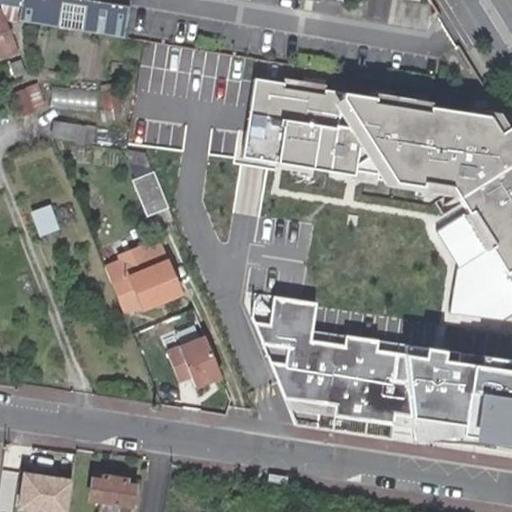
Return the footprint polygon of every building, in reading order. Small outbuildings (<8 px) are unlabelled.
[(0,0),(0,9),(2,10),(15,13),(14,22),(120,39),(123,15),(30,0),(0,0)] [(30,0),(123,15),(124,8),(75,0),(30,0)] [(15,13),(2,10),(1,17),(2,20),(14,22),(15,13)] [(1,17),(0,17),(0,66),(16,62),(2,20),(1,17)] [(511,137),(494,109),(250,73),(245,105),(238,155),(253,157),(446,186),(511,286),(511,366),(307,336),(312,302),(249,292),(246,314),(295,423),(511,457),(511,137)] [(97,105),(99,89),(55,85),(53,101),(97,105)] [(34,89),(14,96),(23,120),(43,112),(34,89)] [(115,93),(101,96),(106,124),(120,121),(115,93)] [(51,138),(82,140),(82,127),(52,123),(51,138)] [(127,165),(148,167),(142,153),(125,151),(127,165)] [(146,215),(164,207),(150,173),(132,181),(146,215)] [(109,282),(119,308),(137,300),(139,306),(176,292),(163,260),(156,244),(141,250),(138,246),(118,254),(119,258),(102,266),(109,282)] [(185,388),(217,376),(200,332),(169,344),(185,388)] [(61,511),(66,476),(17,469),(12,507),(49,511),(61,511)] [(130,506),(133,486),(123,484),(124,479),(102,475),(101,480),(90,479),(87,500),(98,501),(96,511),(119,511),(120,505),(130,506)]
